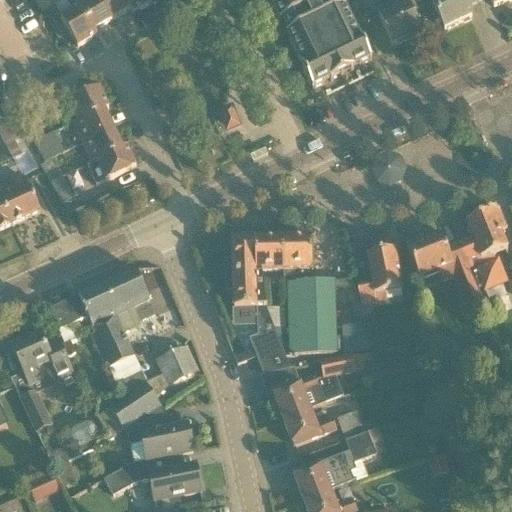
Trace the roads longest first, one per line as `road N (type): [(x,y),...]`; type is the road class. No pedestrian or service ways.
road 1 (residential): [(185,216),(118,61),(41,91),(0,28)]
road 2 (residential): [(251,511),(225,397),(164,226)]
road 3 (residential): [(305,159),(330,201),(420,208),(494,174),(502,147)]
road 4 (tertiary): [(305,159),(473,82)]
road 5 (residential): [(211,0),(305,159)]
road 6 (tertiary): [(0,299),(164,226)]
road 7 (tertiary): [(185,216),(305,159)]
